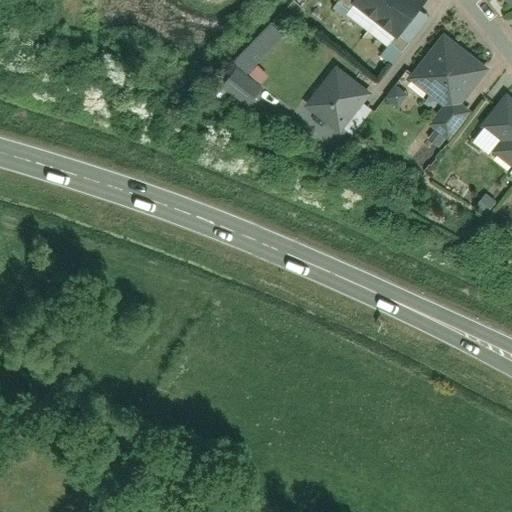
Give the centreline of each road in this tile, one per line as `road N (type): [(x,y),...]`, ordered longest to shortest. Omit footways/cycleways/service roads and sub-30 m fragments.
road 1 (primary): [(0,155),(214,226),(511,365)]
road 2 (residential): [(0,384),(225,511)]
